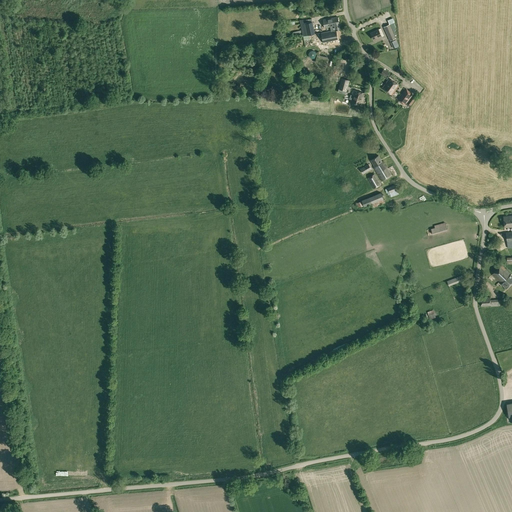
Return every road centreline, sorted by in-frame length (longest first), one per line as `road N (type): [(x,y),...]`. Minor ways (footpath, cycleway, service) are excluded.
road 1 (unclassified): [(0,499),(249,476),(454,438),(490,422),(500,388),(474,296),(484,214)]
road 2 (unclassified): [(484,214),(417,187),(400,169),(373,125),(372,80),(345,0)]
